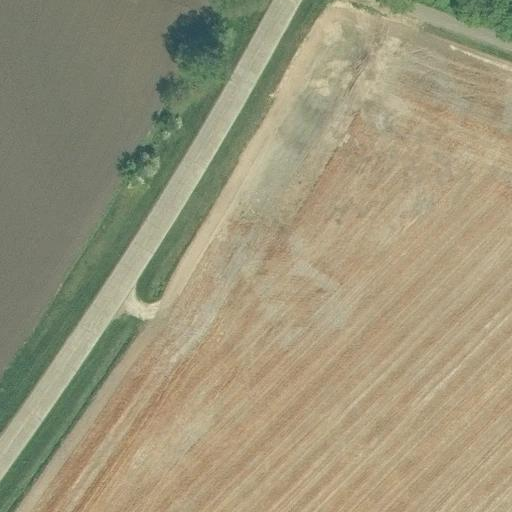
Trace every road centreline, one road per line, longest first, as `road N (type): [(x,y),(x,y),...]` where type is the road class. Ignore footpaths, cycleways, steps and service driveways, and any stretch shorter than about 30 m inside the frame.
road 1 (tertiary): [(0,461),(199,155),(285,0)]
road 2 (unclassified): [(511,45),(380,0)]
